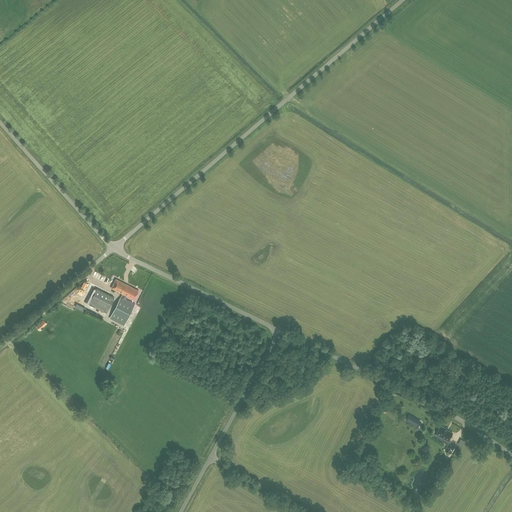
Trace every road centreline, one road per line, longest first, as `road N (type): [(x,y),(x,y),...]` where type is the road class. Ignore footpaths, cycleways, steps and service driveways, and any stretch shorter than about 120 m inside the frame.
road 1 (unclassified): [(113,248),(401,0)]
road 2 (unclassified): [(511,454),(426,401),(280,330)]
road 3 (unclassified): [(181,511),(280,330)]
road 4 (unclassified): [(280,330),(113,248)]
road 5 (unclassified): [(0,120),(113,248)]
road 6 (unclassified): [(113,248),(0,345)]
